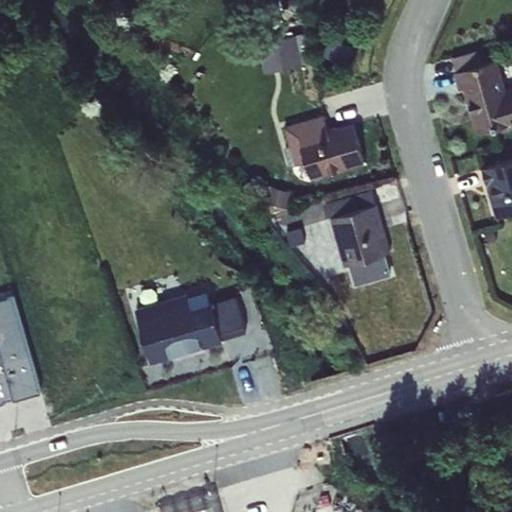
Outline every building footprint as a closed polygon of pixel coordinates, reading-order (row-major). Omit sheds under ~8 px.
[(263,36),(268,69),(306,63),(301,30),(263,36)] [(331,38),(325,56),(345,62),(351,44),(331,38)] [(451,56),(453,71),(480,63),(475,48),(451,56)] [(480,63),(453,71),(458,88),(464,86),(477,132),(511,122),(511,107),(509,97),(497,59),(480,63)] [(324,114),(284,125),(295,164),(307,162),(312,178),(366,163),(354,122),(337,127),(337,124),(328,127),(324,114)] [(511,158),(481,167),(496,217),(511,212),(511,158)] [(290,191),(273,186),(269,202),(285,207),(290,191)] [(330,216),(377,203),(373,189),(322,203),(326,217),(330,216)] [(377,203),(330,216),(344,265),(352,263),(387,253),(391,252),(377,203)] [(387,253),(352,263),(358,283),(393,274),(387,253)] [(253,332),(243,292),(197,304),(193,291),(142,305),(156,358),(253,332)] [(0,400),(45,390),(21,292),(0,296),(0,333),(4,352),(0,352),(0,400)] [(219,511),(216,501),(177,511),(219,511)]
